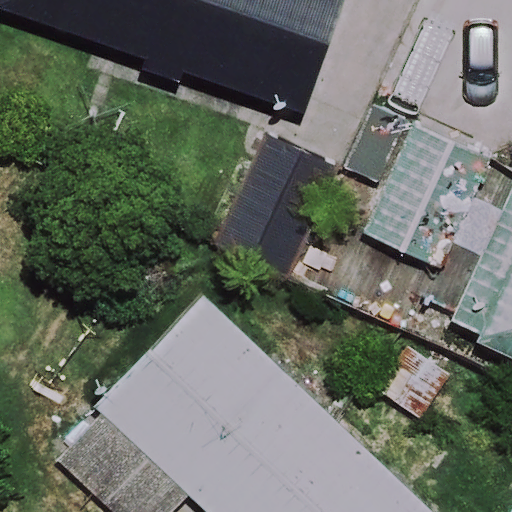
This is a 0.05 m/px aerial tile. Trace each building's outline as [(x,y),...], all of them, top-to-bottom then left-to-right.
[(343,0),(0,0),(0,2),(304,112),(343,0)] [(352,0),(341,22),(390,46),(412,0),(352,0)] [(493,148),(415,115),(364,231),(442,265),(493,148)] [(511,215),(460,325),(511,349),(511,215)] [(431,511),(192,291),(48,446),(118,511),(169,511),(188,491),(211,511),(431,511)]
